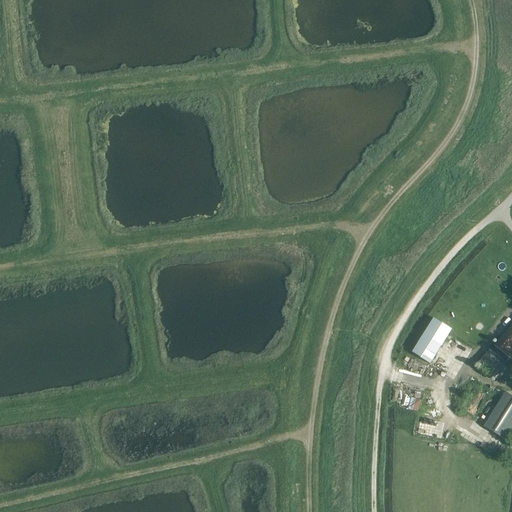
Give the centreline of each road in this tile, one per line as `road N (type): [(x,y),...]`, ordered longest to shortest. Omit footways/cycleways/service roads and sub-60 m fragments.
road 1 (track): [(309,511),(312,415),(333,313),(374,224),(451,133),(467,101),(476,54),(470,0)]
road 2 (track): [(0,102),(476,45)]
road 3 (track): [(0,265),(325,227),(368,234)]
road 4 (track): [(0,414),(320,366)]
road 5 (track): [(0,507),(311,431)]
road 6 (track): [(375,511),(377,403),(397,327),(480,227)]
road 7 (track): [(511,316),(440,391),(382,369)]
